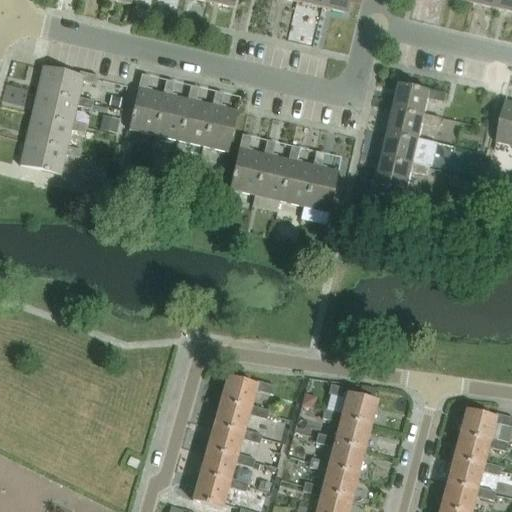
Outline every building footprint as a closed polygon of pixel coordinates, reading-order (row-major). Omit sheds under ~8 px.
[(208,0),(208,3),(233,9),(235,0),(208,0)] [(297,0),(296,4),(321,10),(322,0),(297,0)] [(322,0),(321,10),(346,16),(349,0),(322,0)] [(471,0),(471,5),(495,11),(497,0),(471,0)] [(511,0),(497,0),(495,11),(511,14),(511,0)] [(77,100),(77,99),(81,83),(96,86),(98,78),(78,73),(78,76),(43,67),(37,91),(77,100)] [(128,131),(153,137),(163,96),(146,92),(150,78),(141,76),(128,131)] [(166,82),(163,96),(153,137),(178,143),(187,102),(171,98),(174,84),(166,82)] [(178,143),(202,149),(212,108),(195,104),(199,90),(191,88),(187,102),(178,143)] [(424,120),(425,117),(428,102),(445,105),(447,96),(430,92),(429,94),(400,88),(394,113),(424,120)] [(77,100),(37,91),(31,115),(71,125),(72,123),(75,107),(90,111),(92,102),(77,99),(77,100)] [(212,108),(202,149),(228,155),(237,114),(220,109),(223,95),(215,93),(212,108)] [(511,150),(511,106),(505,105),(495,147),(511,150)] [(394,113),(388,137),(419,144),(419,142),(423,126),(439,130),(441,121),(425,117),(424,120),(394,113)] [(31,115),(25,140),(66,150),(66,148),(70,132),(85,135),(87,127),(72,123),(71,125),(31,115)] [(229,192),(254,198),(263,156),(247,153),(250,139),(241,137),(229,192)] [(419,144),(388,137),(383,162),(413,169),(414,166),(416,154),(452,162),(455,150),(419,142),(419,144)] [(66,150),(25,140),(19,167),(60,176),(64,157),(79,160),(81,151),(66,148),(66,150)] [(254,198),(278,203),(288,162),(271,159),(275,145),(267,143),(263,156),(254,198)] [(288,162),(278,203),(302,209),(312,168),(296,165),(299,151),(291,149),(288,162)] [(315,154),(312,168),(302,209),(328,215),(338,175),(320,171),(324,156),(315,154)] [(430,170),(414,166),(413,169),(383,162),(377,187),(407,194),(412,175),(428,179),(430,170)] [(251,410),(252,406),(256,390),(273,395),(276,386),(257,381),(256,385),(227,377),(220,401),(251,410)] [(346,398),(342,414),(340,418),(371,426),(377,402),(349,394),(350,389),(332,384),(329,393),(346,398)] [(220,401),(213,426),(244,435),(245,431),(249,415),(267,420),(269,411),(252,406),(251,410),(220,401)] [(364,451),(371,426),(340,418),(342,414),(325,409),(323,418),(339,423),(335,438),(334,443),(364,451)] [(466,411),(459,435),(489,443),(490,439),(507,444),(511,428),(511,425),(511,418),(496,414),(494,419),(466,411)] [(244,435),(213,426),(206,451),(237,459),(238,454),(243,439),(260,444),(262,436),(245,431),(244,435)] [(358,476),(364,451),(334,443),(335,438),(319,433),(317,443),(333,447),(329,463),(327,468),(358,476)] [(489,443),(459,435),(453,460),(483,468),(484,463),(488,448),(505,453),(507,444),(490,439),(489,443)] [(237,459),(206,451),(200,475),(230,484),(232,479),(236,464),(253,469),(255,459),(238,454),(237,459)] [(321,493),(351,501),(358,476),(327,468),(329,463),(313,458),(310,467),(326,472),(322,487),(321,493)] [(483,468),(453,460),(446,485),(476,493),(478,487),(482,472),(499,477),(501,467),(484,463),(483,468)] [(248,484),(232,479),(230,484),(200,475),(193,500),(223,508),(229,487),(246,492),(248,484)] [(348,511),(351,501),(321,493),(322,487),(306,482),(304,492),(320,496),(316,511),(315,511),(348,511)] [(476,493),(446,485),(439,509),(448,511),(471,511),(476,496),(492,500),(495,492),(478,487),(476,493)]
